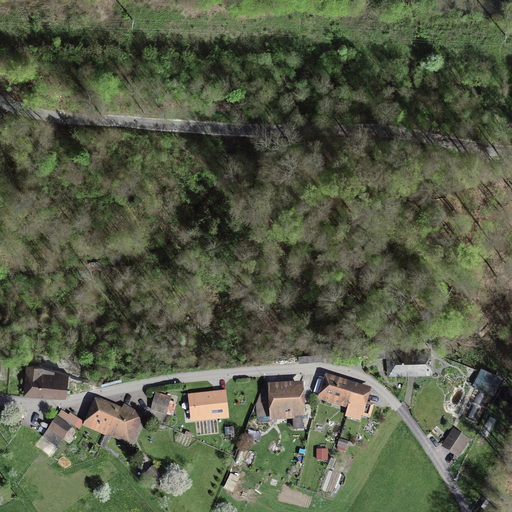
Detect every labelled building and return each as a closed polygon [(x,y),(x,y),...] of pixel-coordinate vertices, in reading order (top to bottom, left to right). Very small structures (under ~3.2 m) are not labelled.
[(405,347),(406,367),(429,367),(429,354),(441,354),(440,339),(416,340),(416,346),(405,347)] [(405,347),(369,347),(369,356),(388,356),(388,368),(406,367),(405,347)] [(297,350),(297,360),(343,361),(344,351),(297,350)] [(26,364),(26,390),(63,389),(63,371),(38,371),(38,363),(26,364)] [(494,380),(478,373),(473,385),(489,392),(494,380)] [(363,388),(326,376),(320,398),(357,409),(363,388)] [(300,386),(260,386),(260,417),(300,417),(300,386)] [(169,398),(153,394),(149,407),(164,412),(169,398)] [(105,427),(114,409),(95,400),(87,417),(105,427)] [(119,411),(114,409),(105,427),(125,436),(137,411),(122,404),(119,411)] [(74,435),(53,420),(41,436),(62,451),(74,435)] [(463,440),(450,432),(444,441),(457,450),(463,440)] [(163,477),(151,464),(142,473),(154,485),(163,477)]
